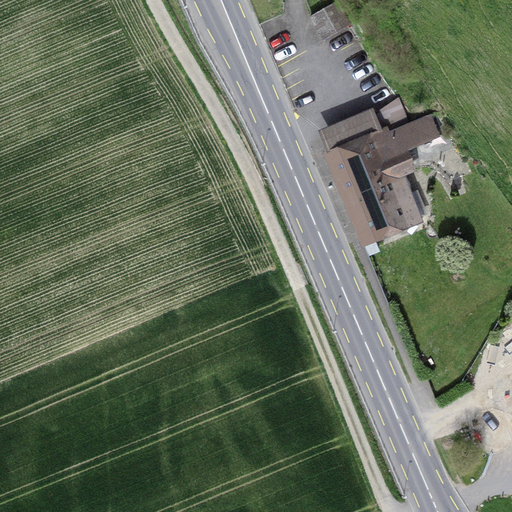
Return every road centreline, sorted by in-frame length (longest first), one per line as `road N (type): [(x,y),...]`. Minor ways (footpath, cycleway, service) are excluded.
road 1 (track): [(153,0),(241,154),(393,511)]
road 2 (primary): [(219,0),(437,511)]
